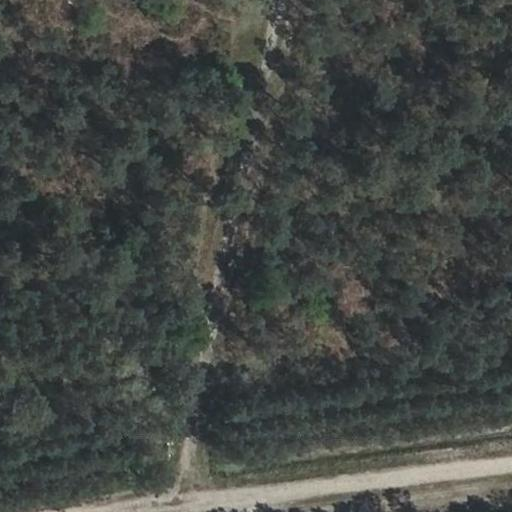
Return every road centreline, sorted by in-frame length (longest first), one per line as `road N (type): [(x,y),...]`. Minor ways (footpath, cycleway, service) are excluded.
road 1 (track): [(271,0),(171,511)]
road 2 (track): [(126,511),(511,465)]
